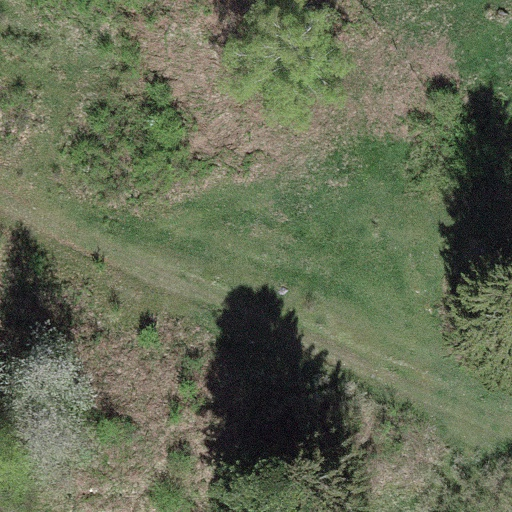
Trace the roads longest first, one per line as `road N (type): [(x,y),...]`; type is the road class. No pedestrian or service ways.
road 1 (unknown): [(511,432),(0,197)]
road 2 (track): [(461,408),(393,282),(405,155),(320,0)]
